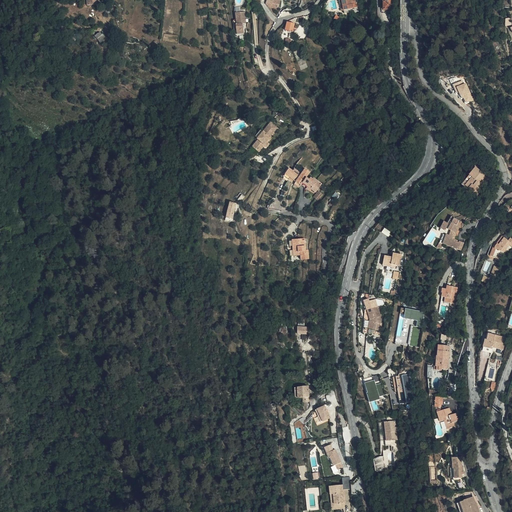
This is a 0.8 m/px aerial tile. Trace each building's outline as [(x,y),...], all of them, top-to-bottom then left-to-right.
[(281,0),(280,0),(267,0),(266,3),(270,6),(278,8),(281,0)] [(354,0),(341,0),(343,7),(344,13),(351,12),(350,9),(354,8),(357,8),(356,3),(356,4),(354,0)] [(383,10),(391,10),(391,0),(385,0),(386,1),(383,1),(383,10)] [(245,23),(244,12),(235,13),(237,24),(235,24),(236,34),(243,33),(242,24),(245,23)] [(292,31),(294,23),(288,21),(286,29),(292,31)] [(101,35),(99,32),(95,36),(101,43),(104,40),(103,38),(105,37),(102,34),(101,35)] [(463,80),(455,84),(465,104),(475,99),(467,83),(464,84),(463,80)] [(259,152),(264,146),(267,142),(270,138),(270,137),(277,128),(270,123),(257,139),(258,140),(252,147),(259,152)] [(37,156),(32,146),(25,150),(30,159),(37,156)] [(256,155),(259,152),(252,147),(249,150),(256,155)] [(480,181),(481,179),(486,174),(483,171),(482,172),(476,167),(462,185),(467,190),(468,189),(474,193),(478,189),(481,185),(482,183),(480,181)] [(302,183),(306,178),(309,172),(305,169),(301,175),(294,169),(292,171),(289,169),(285,174),(296,181),(301,185),(302,183)] [(308,180),(307,178),(306,178),(302,183),(307,186),(311,189),(316,192),(322,184),(313,178),(312,179),(310,178),(308,180)] [(313,197),(318,201),(323,195),(318,191),(313,197)] [(337,201),(341,195),(335,192),(332,197),(337,201)] [(229,202),(226,217),(232,219),(236,203),(229,202)] [(447,228),(451,230),(455,232),(457,233),(460,227),(460,224),(458,222),(459,221),(451,217),(448,223),(444,222),(441,229),(446,231),(447,228)] [(389,232),(385,228),(381,233),(385,237),(389,232)] [(453,237),(449,236),(446,235),(443,244),(461,250),(464,243),(459,241),(458,243),(452,240),(453,237)] [(511,245),(511,239),(509,241),(502,236),(497,244),(496,243),(494,247),(490,256),(497,259),(498,257),(501,251),(503,252),(509,245),(511,247),(511,245)] [(292,240),(292,248),(293,256),(300,255),(300,260),(308,259),(308,249),(305,250),(304,238),(292,239),(292,240)] [(402,255),(393,253),(393,257),(391,257),(385,256),(383,266),(395,268),(396,265),(400,266),(402,255)] [(498,268),(494,267),(489,279),(494,281),(498,268)] [(452,290),(452,287),(447,285),(446,289),(443,288),(442,293),(442,297),(445,298),(444,302),(454,304),(457,291),(452,290)] [(364,328),(368,329),(378,331),(381,316),(378,306),(367,310),(365,310),(364,328)] [(425,311),(401,308),(396,343),(410,345),(413,325),(423,327),(425,311)] [(298,334),(307,335),(307,327),(298,327),(298,334)] [(485,339),(483,347),(492,349),(493,347),(503,350),(505,338),(488,334),(487,340),(485,339)] [(448,352),(448,346),(438,345),(437,359),(436,359),(436,367),(439,367),(438,370),(442,371),(442,369),(447,370),(448,360),(449,360),(450,352),(448,352)] [(411,372),(396,374),(400,404),(414,402),(411,372)] [(380,379),(365,383),(371,402),(381,399),(380,396),(385,394),(380,379)] [(295,388),(296,398),(303,397),(309,397),(308,386),(307,386),(295,388)] [(326,406),(319,409),(321,415),(319,416),(322,422),(331,418),(326,406)] [(450,408),(440,411),(437,412),(440,422),(444,420),(447,429),(455,427),(454,422),(459,421),(457,413),(453,414),(451,415),(450,412),(451,412),(450,408)] [(395,420),(385,422),(388,440),(398,440),(395,420)] [(342,467),(335,450),(331,451),(326,453),(328,458),(330,457),(333,466),(335,465),(337,469),(342,467)] [(376,472),(388,469),(387,456),(380,457),(374,460),(376,472)] [(462,467),(461,457),(452,458),(452,464),(455,463),(455,467),(454,468),(455,479),(462,478),(462,471),(464,472),(464,467),(462,467)] [(349,481),(348,476),(341,477),(342,485),(335,486),(329,486),(319,487),(320,496),(330,495),(333,494),(334,504),(338,504),(339,504),(339,503),(344,502),(342,489),(350,489),(349,481)] [(339,509),(338,504),(334,504),(333,494),(330,495),(331,510),(339,509)] [(473,496),(460,502),(463,511),(479,511),(476,503),(475,502),(473,496)]
